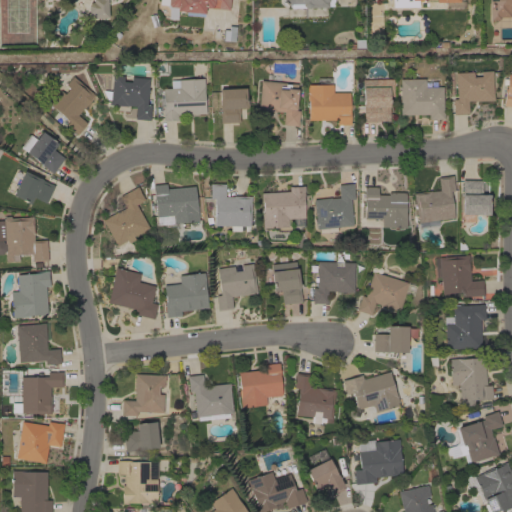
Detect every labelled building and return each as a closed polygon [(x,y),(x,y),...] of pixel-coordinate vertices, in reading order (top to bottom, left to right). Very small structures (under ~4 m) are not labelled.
[(93,18),(92,0),(112,0),(111,1),(109,1),(108,0),(107,0),(108,18),(93,18)] [(229,0),(228,10),(204,7),(203,14),(202,14),(202,17),(184,15),(184,12),(177,11),(176,20),(167,19),(168,9),(166,8),(165,6),(165,5),(158,4),(158,0),(229,0)] [(333,0),(333,6),(327,6),(327,7),(289,8),(289,4),(284,4),(281,2),(281,0),(333,0)] [(511,13),(509,13),(509,17),(498,17),(498,20),(489,20),(489,0),(511,0),(511,13)] [(234,41),(228,41),(228,40),(222,40),(223,30),(228,31),(229,26),(235,26),(234,41)] [(220,30),(219,42),(212,42),(213,29),(220,30)] [(354,39),(357,39),(357,32),(364,32),(364,39),(363,39),(363,48),(354,48),(354,39)] [(268,71),(279,72),(278,82),(296,84),(296,89),(294,110),(298,111),(297,121),(297,126),(282,124),(283,112),(274,111),(274,112),(256,110),(257,105),(260,80),(267,81),(268,71)] [(454,72),(472,71),(473,77),(480,77),(480,71),(491,71),(493,100),(476,101),(476,100),(467,101),(467,114),(452,114),(452,109),(452,99),(456,99),(454,72)] [(511,74),(511,106),(502,106),(504,90),(503,90),(504,85),(502,84),(503,78),(506,79),(507,74),(511,74)] [(146,104),(150,105),(149,115),(149,120),(134,119),(135,106),(126,105),(126,106),(109,104),(109,99),(105,99),(102,90),(110,91),(112,75),(123,76),(122,81),(130,82),(130,77),(148,78),(146,104)] [(94,96),(83,108),(82,108),(76,115),(86,123),(76,134),(65,125),(68,121),(65,119),(48,104),(59,90),(63,94),(68,88),(64,84),(72,76),(94,96)] [(316,77),(330,77),(330,84),(332,84),(332,92),(349,92),(349,124),(336,124),(336,119),(307,120),(307,98),(306,98),(306,85),(316,85),(316,77)] [(169,80),(178,80),(178,79),(203,78),(204,93),(203,93),(204,113),(177,115),(177,120),(162,121),(161,115),(162,115),(161,107),(162,107),(162,89),(169,88),(169,80)] [(362,121),(362,105),(362,80),(376,79),(376,87),(387,87),(388,107),(389,121),(362,121)] [(399,115),(399,88),(399,79),(424,79),(424,87),(442,87),(442,112),(443,112),(443,119),(428,119),(427,114),(399,115)] [(244,88),(245,107),(238,108),(238,122),(219,123),(219,118),(217,89),(244,88)] [(18,147),(28,134),(35,139),(41,132),(56,143),(52,149),(63,158),(51,173),(37,162),(38,162),(25,152),(18,147)] [(45,203),(32,197),(29,204),(22,200),(12,194),(23,171),(41,179),(53,185),(45,203)] [(436,225),(417,228),(412,193),(429,191),(430,192),(438,190),(437,178),(451,175),(452,181),(453,190),(449,191),(450,195),(449,195),(449,197),(452,197),(452,201),(450,201),(452,217),(436,220),(436,225)] [(473,221),(461,221),(461,214),(460,214),(461,185),(460,185),(461,180),(480,180),(480,194),(488,194),(488,215),(482,215),(482,214),(473,214),(473,221)] [(156,225),(153,196),(152,196),(151,185),(165,183),(165,189),(194,186),(196,206),(198,221),(173,223),(156,225)] [(248,226),(248,231),(229,231),(230,226),(213,225),(213,198),(209,198),(209,189),(208,189),(209,183),(224,184),(224,196),(232,196),(250,196),(250,201),(249,201),(249,226),(248,226)] [(315,229),(313,205),(312,199),(330,198),(339,197),(337,185),(352,183),(354,199),(350,199),(352,225),(315,229)] [(288,191),(288,186),(303,185),(304,199),(302,199),(303,218),(287,218),(287,226),(262,228),(261,217),(262,217),(261,201),(260,201),(260,193),(288,191)] [(148,227),(132,236),(133,239),(127,243),(125,240),(115,246),(101,220),(114,212),(114,213),(124,208),(118,197),(136,186),(139,191),(138,192),(143,200),(135,205),(148,227)] [(363,219),(364,201),(363,201),(363,186),(377,187),(377,195),(388,195),(388,192),(405,192),(405,212),(405,227),(381,227),(381,219),(363,219)] [(2,218),(3,218),(3,216),(10,216),(10,218),(27,217),(32,216),(33,234),(32,234),(33,240),(45,240),(46,260),(31,261),(30,253),(17,254),(18,261),(5,261),(4,251),(1,254),(0,254),(0,220),(2,220),(2,218)] [(438,257),(463,255),(467,254),(469,272),(468,272),(469,281),(481,280),(482,295),(460,296),(460,292),(448,293),(448,297),(441,298),(441,293),(440,293),(438,257)] [(332,260),(342,260),(342,262),(353,262),(353,292),(335,291),(326,291),(326,303),(311,303),(311,298),(311,287),(316,287),(316,281),(314,281),(314,277),(316,277),(316,261),(332,262),(332,260)] [(233,266),(233,271),(241,270),(240,265),(252,263),(256,293),(238,295),(238,294),(230,296),(231,308),(216,310),(214,296),(219,295),(218,291),(215,268),(233,266)] [(114,267),(122,269),(122,270),(139,274),(137,282),(154,286),(150,303),(155,304),(153,313),(154,313),(152,319),(132,314),(134,309),(106,302),(114,267)] [(296,268),(298,283),(299,283),(299,288),(301,302),(281,304),(280,290),(272,291),(271,287),(272,287),(270,271),(296,268)] [(46,315),(39,315),(39,314),(25,315),(26,316),(11,318),(11,315),(10,315),(9,311),(10,311),(10,305),(9,305),(9,302),(10,302),(9,292),(16,291),(16,290),(15,290),(15,288),(16,288),(16,284),(15,284),(14,277),(15,277),(15,275),(33,273),(33,272),(43,271),(47,270),(48,286),(44,286),(46,315)] [(414,285),(411,295),(404,293),(398,311),(382,306),(382,305),(373,303),(370,315),(355,310),(356,305),(357,305),(360,295),(364,296),(372,271),(407,282),(407,283),(414,285)] [(179,311),(179,316),(164,317),(164,312),(164,307),(165,307),(162,285),(179,283),(178,275),(203,272),(205,286),(204,286),(205,298),(206,298),(207,308),(179,311)] [(453,305),(453,304),(458,304),(458,305),(477,304),(483,304),(484,319),(478,319),(479,347),(444,348),(443,324),(442,324),(442,317),(452,316),(451,305),(453,305)] [(14,325),(39,323),(38,323),(44,323),(45,340),(45,349),(58,348),(59,363),(54,364),(54,363),(44,364),(43,360),(17,362),(14,325)] [(417,327),(417,339),(407,338),(406,352),(372,351),(372,334),(386,334),(387,326),(407,326),(417,327)] [(457,384),(450,385),(448,359),(483,356),(485,385),(490,385),(491,399),(476,400),(476,399),(473,399),(473,406),(459,407),(457,384)] [(265,369),(264,364),(278,362),(279,377),(279,378),(281,395),(264,397),(265,405),(240,408),(238,393),(239,392),(236,372),(265,369)] [(388,371),(394,391),(394,390),(399,405),(374,412),(372,404),(356,409),(351,392),(345,394),(341,380),(360,374),(362,379),(388,371)] [(20,377),(42,377),(42,376),(46,376),(46,372),(61,372),(61,387),(49,387),(49,396),(49,414),(45,414),(45,413),(20,413),(20,377)] [(330,419),(319,417),(320,412),(312,411),(312,417),(294,415),(297,391),(297,388),(293,388),(294,378),(293,378),(294,373),(310,375),(308,387),(316,388),(316,387),(334,389),(330,419)] [(164,375),(164,381),(163,381),(163,386),(157,386),(157,394),(163,394),(162,412),(136,411),(135,415),(125,415),(120,415),(121,400),(133,400),(134,391),(133,391),(134,374),(164,375)] [(188,418),(188,412),(194,411),(192,391),(188,391),(186,380),(185,376),(201,374),(202,387),(211,386),(211,385),(228,383),(229,387),(228,387),(231,413),(227,413),(227,416),(196,420),(195,417),(188,418)] [(468,462),(464,463),(461,454),(450,457),(446,447),(453,445),(455,442),(456,439),(452,422),(457,420),(459,426),(482,419),(481,416),(491,413),(491,412),(496,411),(500,425),(488,429),(491,437),(497,454),(492,456),(491,455),(468,462)] [(20,421),(46,425),(47,421),(57,423),(57,422),(62,423),(58,446),(46,444),(46,445),(47,445),(44,463),(14,458),(20,421)] [(157,447),(138,449),(138,450),(124,452),(122,432),(136,431),(135,423),(154,421),(157,447)] [(356,441),(372,439),(373,441),(398,439),(402,474),(373,477),(374,482),(353,484),(353,480),(352,470),(359,469),(357,451),(356,441)] [(306,457),(323,448),(336,475),(336,474),(342,486),(341,487),(342,489),(330,495),(326,485),(315,491),(304,470),(311,467),(306,457)] [(148,479),(156,479),(156,504),(140,504),(140,503),(126,503),(121,503),(121,485),(123,485),(123,474),(116,474),(116,460),(128,460),(128,461),(156,461),(156,477),(148,477),(148,479)] [(498,511),(497,510),(491,511),(488,511),(484,503),(484,504),(483,501),(480,502),(476,493),(474,494),(470,486),(465,488),(461,478),(471,474),(472,477),(481,473),(481,472),(491,467),(492,469),(497,466),(497,465),(504,462),(511,479),(511,511),(503,511),(503,509),(498,511)] [(45,500),(50,500),(50,511),(18,511),(18,496),(10,496),(10,470),(22,470),(22,471),(45,471),(45,500)] [(288,473),(294,490),(300,488),(305,502),(285,508),(283,501),(273,504),(274,507),(259,511),(256,511),(255,508),(256,508),(250,490),(249,490),(245,480),(270,471),(272,479),(288,473)] [(426,485),(429,496),(423,497),(425,505),(430,504),(431,511),(401,511),(401,509),(397,491),(402,490),(403,490),(426,485)] [(208,511),(213,509),(208,502),(230,488),(238,500),(238,501),(245,511),(208,511)]
